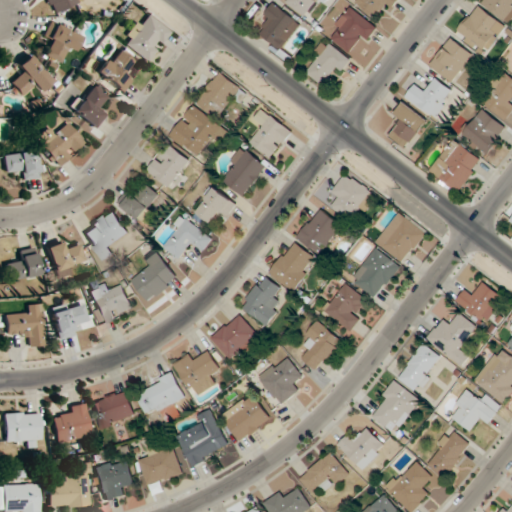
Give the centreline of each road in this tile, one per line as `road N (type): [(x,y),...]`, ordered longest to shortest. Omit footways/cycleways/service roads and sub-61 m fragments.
road 1 (residential): [(0,379),(75,373),(174,326),(221,282),(440,0)]
road 2 (residential): [(178,511),(308,433),(511,178)]
road 3 (tertiary): [(511,258),(180,0)]
road 4 (residential): [(0,218),(48,211),(94,184),(235,0)]
